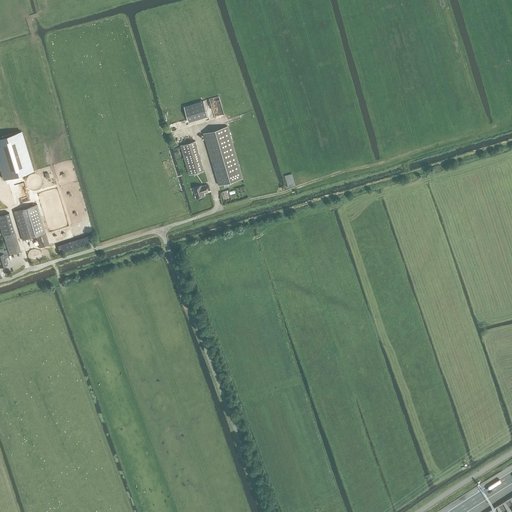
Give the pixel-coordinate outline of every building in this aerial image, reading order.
[(184,106),(188,119),(189,122),(208,116),(203,101),(203,100),(184,106)] [(243,178),(228,126),(204,133),(219,185),(243,178)] [(21,131),(0,137),(0,165),(4,179),(33,170),(21,131)] [(204,170),(195,141),(181,145),(182,146),(173,149),(174,150),(182,148),(190,174),(204,170)] [(202,185),(194,187),(197,198),(205,195),(203,192),(205,191),(206,192),(208,191),(206,185),(202,186),(202,185)] [(47,240),(45,233),(46,233),(37,204),(14,211),(22,240),(36,236),(39,247),(49,244),(48,240),(47,240)] [(0,224),(3,235),(15,232),(9,212),(0,215),(0,224)] [(9,254),(21,251),(15,232),(3,235),(7,249),(9,254)] [(9,254),(7,249),(3,250),(4,253),(0,254),(0,262),(1,266),(8,264),(6,258),(7,258),(7,256),(9,256),(9,254)] [(511,511),(511,464),(484,482),(440,511),(437,511),(439,511),(440,511),(485,483),(511,465),(511,496),(506,500),(488,511),(511,511)]
